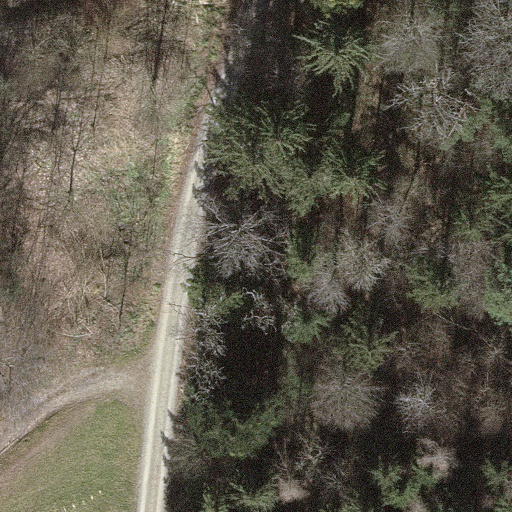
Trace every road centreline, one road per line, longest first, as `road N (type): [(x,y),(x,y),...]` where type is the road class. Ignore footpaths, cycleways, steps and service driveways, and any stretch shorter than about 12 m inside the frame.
road 1 (track): [(264,0),(185,169),(167,359)]
road 2 (track): [(167,359),(0,462)]
road 3 (track): [(167,359),(145,511)]
